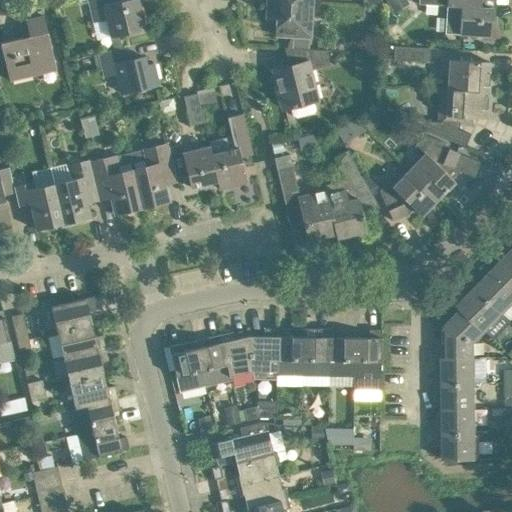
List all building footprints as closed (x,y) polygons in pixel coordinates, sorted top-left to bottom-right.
[(0,0),(0,14),(16,15),(17,16),(25,15),(29,36),(1,42),(9,80),(39,73),(37,66),(53,62),(42,15),(32,18),(28,0),(0,0)] [(138,0),(120,0),(112,2),(111,0),(87,0),(92,22),(106,19),(111,38),(140,30),(138,23),(143,21),(138,0)] [(268,0),(267,17),(277,18),(276,35),(293,36),(292,48),(309,49),(311,0),(268,0)] [(386,0),(392,9),(407,0),(386,0)] [(481,0),(418,0),(419,4),(446,5),(445,33),(491,36),(493,8),(481,7),(481,0)] [(431,47),(394,45),(394,59),(430,62),(431,47)] [(121,93),(139,88),(158,84),(153,63),(146,65),(144,56),(130,60),(127,46),(97,53),(102,75),(116,72),(121,93)] [(292,48),(284,47),(289,66),(274,69),(274,72),(276,72),(277,78),(276,78),(283,108),(290,107),(292,115),(296,117),(314,113),(316,110),(314,101),(317,100),(309,70),(329,64),(326,49),(309,49),(292,48)] [(490,61),(470,60),(442,59),(441,74),(448,74),(447,89),(488,91),(490,61)] [(488,91),(447,89),(439,88),(437,121),(427,121),(423,128),(446,139),(465,146),(470,133),(459,128),(459,124),(472,126),(473,117),(486,118),(488,91)] [(204,122),(197,93),(184,96),(190,125),(204,122)] [(375,108),(364,114),(369,123),(380,117),(375,108)] [(218,180),(217,181),(219,188),(247,182),(241,157),(253,154),(243,113),(227,117),(235,148),(212,153),(211,153),(218,180)] [(460,152),(444,146),(446,142),(425,134),(416,144),(420,148),(419,149),(425,154),(409,170),(438,198),(455,181),(445,172),(450,167),(453,168),(460,152)] [(282,141),(272,143),(274,154),(284,151),(282,141)] [(142,207),(169,200),(165,184),(177,181),(169,147),(168,143),(129,152),(142,207)] [(210,145),(183,151),(182,144),(169,147),(177,181),(183,179),(182,176),(185,175),(188,187),(217,181),(218,180),(211,153),(212,153),(210,145)] [(352,188),(364,181),(345,151),(334,157),(347,179),(325,185),(326,189),(325,189),(336,231),(336,233),(337,238),(366,231),(358,197),(352,188)] [(142,207),(129,152),(90,161),(98,193),(97,194),(98,199),(111,196),(115,213),(142,207)] [(298,196),(300,196),(292,163),(290,153),(274,157),(285,202),(298,198),(298,196)] [(98,193),(90,161),(90,158),(67,164),(71,179),(54,182),(64,223),(85,218),(85,219),(91,218),(86,196),(97,194),(98,193)] [(15,192),(11,176),(9,166),(0,168),(0,227),(11,225),(4,194),(15,192)] [(422,215),(438,198),(409,170),(393,186),(388,181),(379,190),(393,221),(409,213),(407,210),(412,206),(422,215)] [(26,182),(26,183),(24,173),(11,176),(15,192),(18,206),(30,203),(36,230),(64,223),(54,182),(28,189),(26,182)] [(325,189),(300,196),(298,196),(298,198),(307,240),(336,233),(336,231),(325,189)] [(251,206),(251,218),(272,219),(272,206),(251,206)] [(511,286),(511,250),(494,269),(511,286)] [(502,313),(511,302),(511,286),(494,269),(476,287),(502,313)] [(484,331),(502,313),(476,287),(458,305),(462,309),(484,331)] [(58,332),(92,324),(89,311),(97,309),(94,296),(52,306),(58,332)] [(0,357),(14,355),(8,329),(3,309),(0,309),(0,357)] [(475,340),(484,331),(462,309),(453,319),(475,340)] [(17,341),(29,338),(23,313),(11,316),(17,341)] [(475,356),(475,340),(453,319),(444,327),(448,331),(448,357),(475,356)] [(64,357),(106,347),(103,334),(95,336),(92,324),(58,332),(64,357)] [(264,336),(249,335),(252,370),(253,370),(253,379),(277,379),(277,374),(274,374),(274,370),(276,370),(277,328),(264,328),(264,336)] [(303,375),(303,336),(289,336),(289,328),(277,328),(276,370),(274,370),(274,374),(277,374),(303,375)] [(303,336),(303,375),(329,375),(329,329),(317,328),(317,336),(303,336)] [(329,329),(329,375),(354,375),(355,337),(341,337),(341,329),(329,329)] [(354,389),(381,389),(382,329),(369,329),(369,337),(355,337),(354,375),(354,389)] [(252,370),(249,335),(235,339),(233,331),(221,334),(230,375),(252,370)] [(229,375),(230,375),(221,334),(208,337),(210,345),(197,348),(206,385),(230,380),(229,375)] [(29,338),(17,341),(20,353),(32,350),(29,338)] [(206,385),(197,348),(183,351),(181,343),(169,346),(180,392),(206,385)] [(70,382),(104,374),(101,362),(109,360),(106,347),(64,357),(70,382)] [(435,383),(476,382),(475,356),(448,357),(443,357),(443,371),(435,371),(435,383)] [(72,408),(117,398),(114,385),(107,387),(104,374),(70,382),(75,407),(72,408)] [(30,392),(44,388),(42,380),(27,383),(30,392)] [(443,408),(476,408),(476,382),(435,383),(435,395),(443,395),(443,408)] [(44,388),(30,392),(32,401),(46,397),(44,388)] [(78,434),(116,425),(112,411),(120,409),(117,398),(72,408),(78,434)] [(24,399),(0,404),(0,408),(2,416),(27,411),(24,399)] [(276,401),(256,401),(257,406),(257,409),(258,413),(258,417),(269,417),(276,417),(276,401)] [(223,408),(227,425),(241,421),(236,404),(223,408)] [(257,417),(258,417),(257,406),(255,406),(243,409),(246,420),(257,417)] [(436,433),(476,433),(476,408),(443,408),(444,421),(436,421),(436,433)] [(301,424),(314,424),(315,417),(310,412),(302,411),(302,419),(301,424)] [(210,415),(197,418),(200,431),(200,432),(213,428),(210,415)] [(31,425),(29,416),(14,419),(16,429),(31,425)] [(228,439),(208,444),(211,458),(215,457),(217,466),(220,465),(236,461),(275,452),(270,430),(268,423),(259,422),(239,427),(240,427),(242,436),(228,439)] [(78,434),(84,460),(130,449),(127,437),(119,438),(116,425),(78,434)] [(312,427),(312,440),(324,440),(324,427),(312,427)] [(41,431),(33,433),(35,444),(43,442),(41,431)] [(354,433),(354,450),(363,450),(363,433),(354,433)] [(476,459),(476,439),(476,433),(436,433),(436,445),(444,445),(444,459),(476,459)] [(237,485),(277,476),(274,463),(278,462),(275,452),(236,461),(239,474),(235,475),(237,485)] [(44,456),(39,457),(42,470),(54,467),(51,454),(44,456)] [(220,465),(217,466),(208,468),(211,480),(222,477),(220,465)] [(35,484),(60,478),(57,466),(54,467),(42,470),(32,472),(35,484)] [(324,486),(329,485),(336,483),(333,469),(321,472),(324,486)] [(247,507),(286,497),(284,487),(280,488),(277,476),(237,485),(240,494),(244,493),(247,507)] [(38,496),(63,490),(60,478),(35,484),(38,496)] [(349,481),(336,484),(338,496),(351,493),(349,481)] [(41,508),(66,502),(63,490),(38,496),(41,508)] [(285,511),(284,507),(288,506),(286,497),(247,507),(247,511),(285,511)] [(218,511),(224,511),(230,511),(228,499),(216,502),(218,511)] [(41,511),(68,511),(66,502),(41,508),(41,511)]
